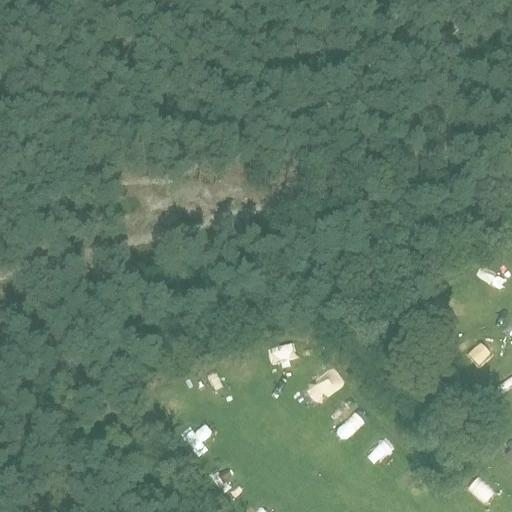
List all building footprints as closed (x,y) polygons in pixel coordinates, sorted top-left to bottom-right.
[(252,364),(239,370),(248,394),(262,389),(252,364)] [(321,381),(332,397),(346,388),(335,372),(321,381)] [(364,405),(352,415),(360,425),(372,415),(364,405)] [(393,478),(411,462),(398,447),(380,463),(393,478)] [(485,511),(487,511),(498,507),(490,490),(478,495),(485,511)]
